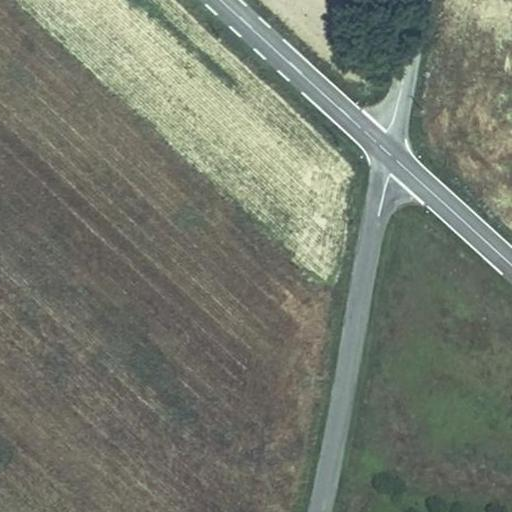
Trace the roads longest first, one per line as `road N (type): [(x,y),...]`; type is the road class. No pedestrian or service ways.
road 1 (residential): [(320,511),(381,191),(399,164)]
road 2 (secondary): [(219,0),(376,142)]
road 3 (secondary): [(399,164),(511,267)]
road 4 (unclassified): [(376,142),(394,117),(417,0)]
